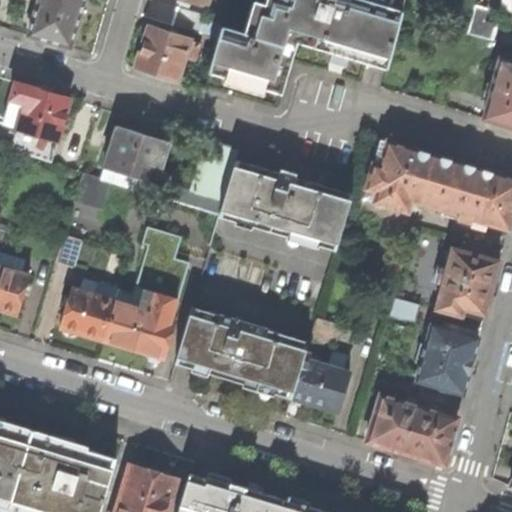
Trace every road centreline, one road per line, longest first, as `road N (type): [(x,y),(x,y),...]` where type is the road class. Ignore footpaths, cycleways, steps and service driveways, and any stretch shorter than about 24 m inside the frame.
road 1 (residential): [(0,363),(460,504)]
road 2 (residential): [(105,80),(284,132),(358,105),(511,148)]
road 3 (residential): [(460,504),(511,312)]
